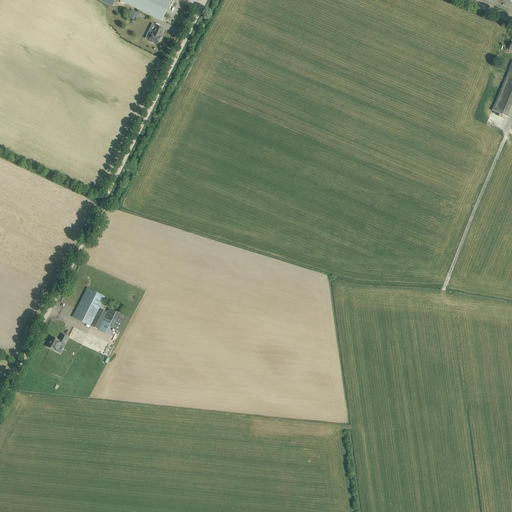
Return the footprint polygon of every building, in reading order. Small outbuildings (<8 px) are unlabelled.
[(173,0),(119,0),(162,21),(168,9),(170,9),(174,0),(173,0)] [(127,16),(136,21),(140,13),(131,9),(127,16)] [(161,36),(164,29),(157,26),(153,33),(149,41),(150,41),(150,42),(152,43),(153,42),(157,45),(161,37),(161,36)] [(511,68),(493,111),(509,118),(511,110),(511,42),(509,50),(511,50),(511,61),(510,67),(511,68)] [(106,298),(87,288),(73,317),(91,326),(100,308),(106,298)] [(100,308),(91,326),(98,330),(107,312),(100,308)] [(107,312),(98,330),(109,335),(112,328),(119,332),(127,317),(109,308),(107,312)] [(54,350),(55,347),(59,348),(62,342),(63,343),(67,336),(63,334),(60,341),(59,340),(52,336),(47,347),(54,350)]
